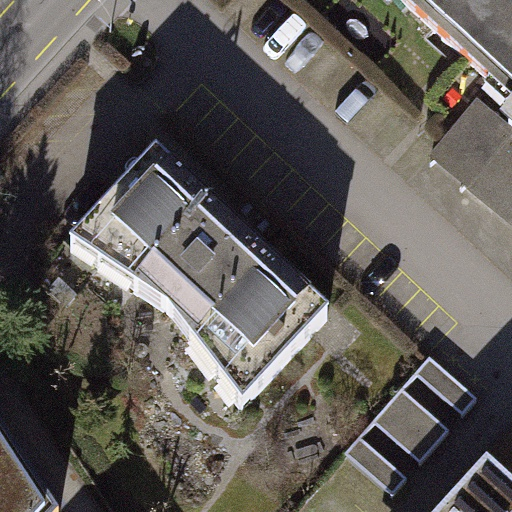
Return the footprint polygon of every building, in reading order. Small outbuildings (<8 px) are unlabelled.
[(511,0),(379,0),(511,118),(511,0)] [(157,167),(66,258),(142,302),(197,355),(245,414),(329,322),(157,167)] [(477,401),(430,360),(416,377),(463,417),(477,401)] [(420,466),(450,432),(403,392),(374,425),(420,466)] [(0,511),(49,511),(0,437),(0,511)] [(347,457),(393,497),(408,481),(362,440),(347,457)] [(450,511),(511,511),(511,494),(486,472),(450,511)]
